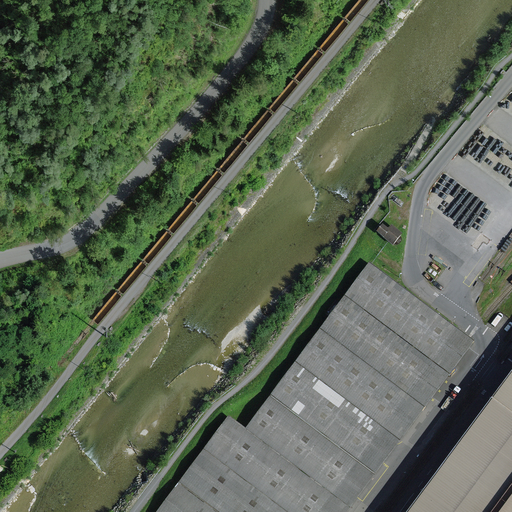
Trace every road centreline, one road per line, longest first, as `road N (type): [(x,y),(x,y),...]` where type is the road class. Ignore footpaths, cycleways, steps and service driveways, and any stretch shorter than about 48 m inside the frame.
road 1 (unclassified): [(380,0),(0,449)]
road 2 (unclassified): [(511,81),(426,185),(411,269),(491,342),(365,511)]
